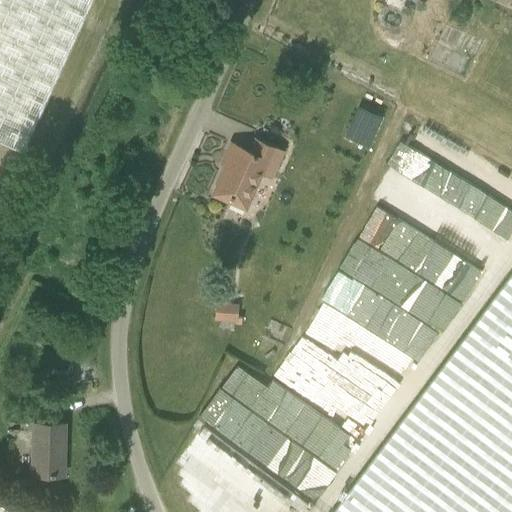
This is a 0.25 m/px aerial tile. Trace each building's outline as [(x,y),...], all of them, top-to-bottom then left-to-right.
[(0,0),(0,143),(17,151),(85,0),(0,0)] [(368,148),(382,116),(358,106),(344,138),(368,148)] [(385,169),(488,223),(498,204),(490,200),(499,184),(511,190),(511,170),(418,121),(407,143),(400,139),(385,169)] [(231,154),(213,193),(246,207),(261,172),(271,176),(282,151),(256,139),(251,151),(232,143),(227,153),(231,154)] [(323,306),(423,354),(467,262),(491,273),(509,235),(383,174),(370,200),(374,202),(323,306)] [(511,511),(511,272),(332,511),(511,511)] [(242,315),(237,314),(238,303),(216,301),(214,319),(236,320),(236,323),(241,324),(242,315)] [(230,359),(194,422),(322,494),(383,386),(366,377),(377,359),(311,322),(276,384),(230,359)] [(64,474),(65,423),(33,422),(32,474),(64,474)]
